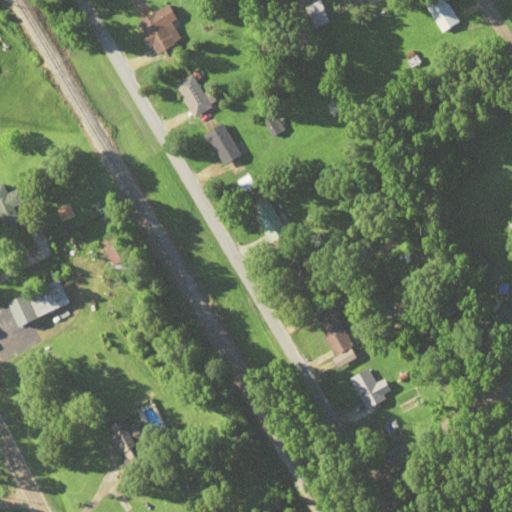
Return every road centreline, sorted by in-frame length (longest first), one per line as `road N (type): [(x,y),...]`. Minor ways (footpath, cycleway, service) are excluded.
road 1 (residential): [(367,451),(291,343),(80,0)]
road 2 (residential): [(367,451),(511,349)]
